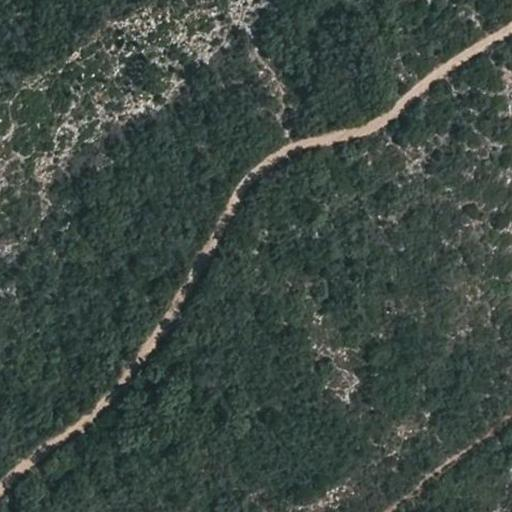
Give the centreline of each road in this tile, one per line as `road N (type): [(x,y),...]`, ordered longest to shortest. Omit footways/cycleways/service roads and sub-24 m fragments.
road 1 (track): [(0,491),(73,432),(145,354),(252,177),(292,149),(368,129),(436,68),(511,25)]
road 2 (track): [(388,511),(511,415)]
